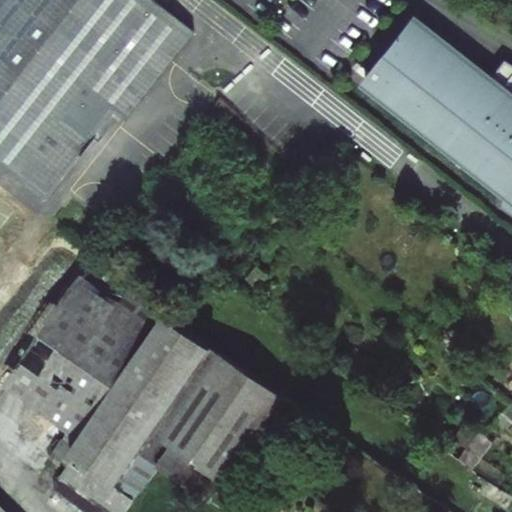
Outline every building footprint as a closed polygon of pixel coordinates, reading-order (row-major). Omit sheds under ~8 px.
[(195,31),(155,0),(0,0),(0,163),(44,199),(115,110),(127,119),(195,31)] [(511,65),(506,62),(487,86),(410,26),(367,81),(507,190),(503,208),(511,214),(511,65)] [(169,317),(97,259),(0,386),(0,447),(42,476),(56,454),(70,464),(169,317)] [(129,511),(161,468),(216,503),(226,488),(239,496),(267,454),(293,415),(299,407),(169,317),(70,464),(56,485),(90,511),(129,511)] [(511,375),(506,373),(502,387),(511,389),(511,392),(511,395),(511,375)] [(345,450),(351,442),(299,407),(293,415),(307,425),(345,450)] [(511,407),(511,408),(499,422),(511,433),(511,431),(511,407)] [(293,415),(267,454),(282,464),(307,425),(293,415)] [(496,445),(482,435),(471,450),(483,460),(496,445)] [(471,450),(461,463),(474,472),(483,460),(471,450)] [(395,472),(369,455),(361,466),(387,484),(395,472)] [(398,491),(405,479),(395,472),(387,484),(398,491)] [(511,496),(487,481),(484,486),(479,495),(508,511),(511,504),(511,496)] [(226,488),(216,503),(229,511),(244,511),(249,504),(239,496),(226,488)]
